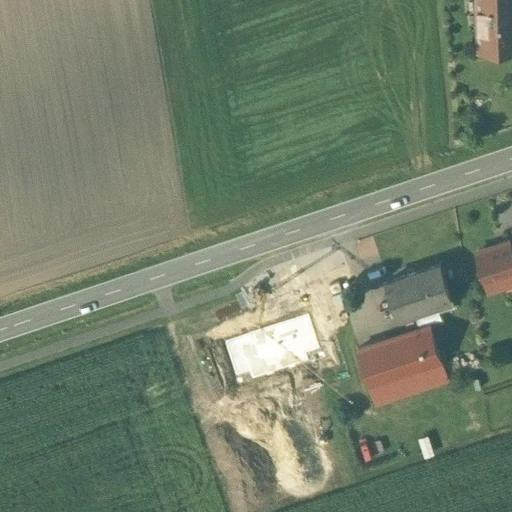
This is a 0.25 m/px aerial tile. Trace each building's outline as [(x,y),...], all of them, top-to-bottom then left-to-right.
[(511,0),(476,0),(478,48),(511,47),(511,0)] [(508,240),(476,250),(489,289),(504,284),(502,277),(511,273),(511,239),(508,241),(508,240)] [(440,262),(386,280),(398,314),(437,302),(452,297),(440,262)] [(452,297),(437,302),(439,309),(454,304),(452,297)] [(429,323),(357,347),(370,384),(410,371),(416,389),(448,378),(429,323)]
